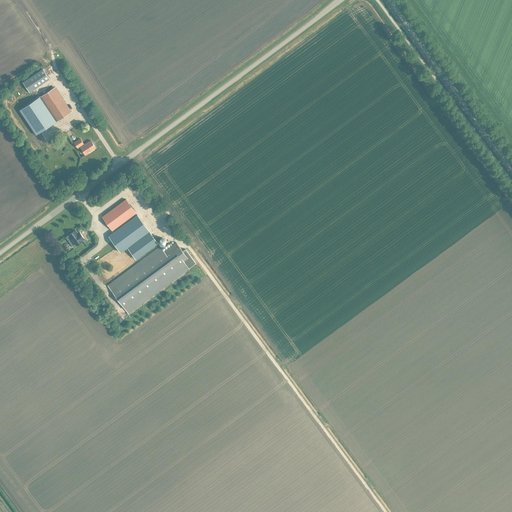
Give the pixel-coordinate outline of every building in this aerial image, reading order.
[(29,92),(49,79),(43,69),(23,82),(29,92)] [(55,87),(41,97),(57,121),(71,111),(55,87)] [(41,97),(40,96),(19,110),(36,135),(57,121),(41,97)] [(85,155),(95,148),(90,140),(84,145),(80,139),(74,143),(77,148),(80,146),(85,155)] [(126,199),(119,204),(102,217),(112,230),(136,213),(126,199)] [(128,248),(150,232),(137,215),(109,236),(121,252),(127,247),(128,248)] [(68,236),(66,237),(69,241),(71,240),(76,246),(85,239),(79,231),(77,233),(75,230),(68,235),(68,236)] [(158,243),(150,232),(128,248),(136,259),(158,243)] [(176,243),(111,291),(124,308),(189,260),(176,243)]
